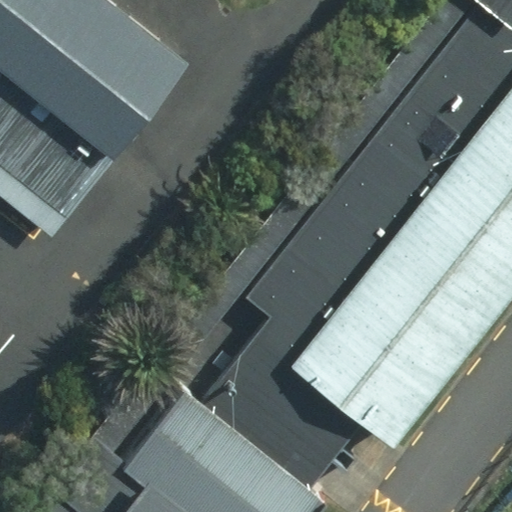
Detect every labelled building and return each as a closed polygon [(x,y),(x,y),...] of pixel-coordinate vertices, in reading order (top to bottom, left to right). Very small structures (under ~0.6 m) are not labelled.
[(180,50),(117,0),(0,0),(0,185),(44,221),(180,50)] [(115,454),(474,1),(472,0),(438,0),(91,438),(115,454)] [(511,0),(472,0),(474,1),(478,4),(247,300),(268,315),(202,398),(186,386),(130,463),(124,472),(145,487),(128,508),(124,511),(313,511),(323,501),(317,496),(309,489),(360,424),(393,448),(511,297),(511,0)] [(115,454),(91,438),(52,493),(77,511),(125,511),(145,487),(124,472),(130,463),(115,454)] [(40,511),(77,511),(52,493),(40,511)]
